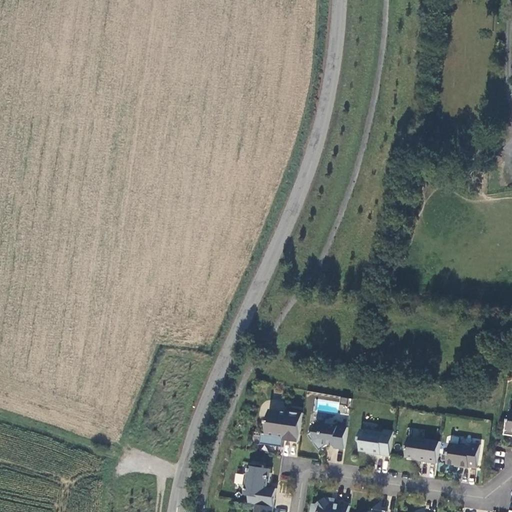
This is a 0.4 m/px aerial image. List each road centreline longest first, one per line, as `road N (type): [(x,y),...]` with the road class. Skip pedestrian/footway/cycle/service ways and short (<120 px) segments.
road 1 (unclassified): [(339,0),(327,105),(311,161),(207,404),(176,505)]
road 2 (residential): [(296,511),(303,467),(484,498),(511,476)]
road 3 (track): [(163,468),(0,425)]
